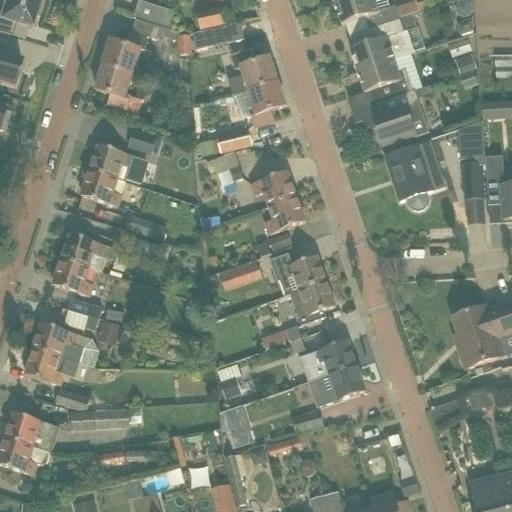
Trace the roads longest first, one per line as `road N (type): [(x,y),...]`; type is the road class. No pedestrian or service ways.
road 1 (unclassified): [(0,319),(99,0)]
road 2 (residential): [(448,511),(361,252)]
road 3 (residential): [(361,252),(273,0)]
road 4 (residential): [(361,252),(511,250)]
